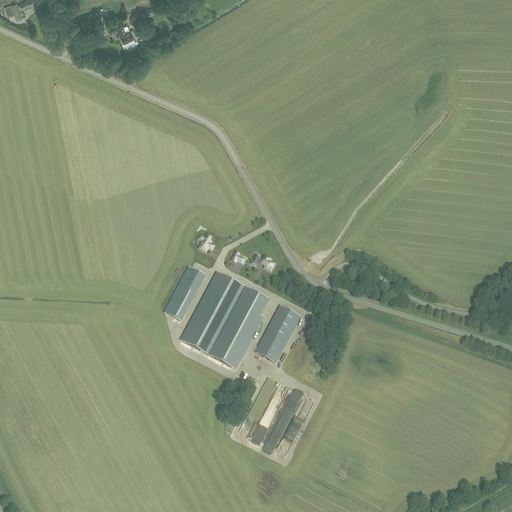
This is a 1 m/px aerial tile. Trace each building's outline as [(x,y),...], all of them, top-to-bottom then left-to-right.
[(26,3),(20,5),(18,5),(17,3),(5,8),(8,17),(15,15),(16,19),(22,17),(26,15),(24,9),(31,6),(32,5),(36,4),(34,0),(27,0),(25,1),(26,3)] [(157,6),(151,9),(138,13),(140,20),(154,15),(159,13),(157,6)] [(127,25),(124,27),(122,22),(108,29),(111,34),(118,31),(125,44),(135,39),(134,39),(137,38),(133,30),(130,31),(127,25)] [(202,243),(199,249),(206,253),(208,249),(212,251),(214,247),(210,245),(211,243),(210,242),(211,239),(206,236),(205,238),(201,236),(198,240),(202,243)] [(240,256),(235,253),(231,261),(235,264),(237,261),(243,265),(245,260),(239,257),(240,256)] [(260,259),(255,256),(251,264),(256,267),(258,263),(261,264),(260,265),(265,267),(264,269),(271,272),(275,264),(271,262),(271,261),(265,258),(265,259),(264,258),(262,260),(260,259)] [(205,277),(188,268),(165,313),(181,322),(205,277)] [(263,319),(259,317),(267,301),(217,274),(181,342),(236,370),(263,319)] [(275,364),(300,318),(280,308),(256,354),(275,364)] [(307,380),(312,355),(297,352),(296,358),(299,359),(298,362),(295,361),(292,376),(294,376),(296,367),(299,368),(298,372),(299,373),(298,376),(300,377),(300,379),(307,380)]
